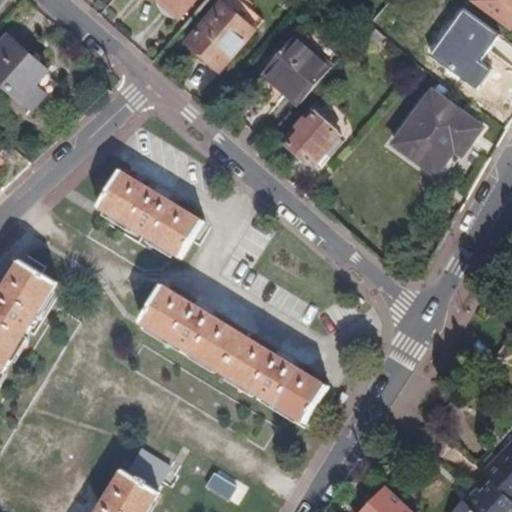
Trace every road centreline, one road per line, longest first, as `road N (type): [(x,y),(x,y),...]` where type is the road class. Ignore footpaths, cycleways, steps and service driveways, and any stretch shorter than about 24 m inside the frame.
road 1 (residential): [(422,321),(153,81)]
road 2 (secondary): [(422,321),(308,511)]
road 3 (residential): [(0,229),(153,81)]
road 4 (secondary): [(511,172),(422,321)]
road 5 (residential): [(153,81),(59,0)]
